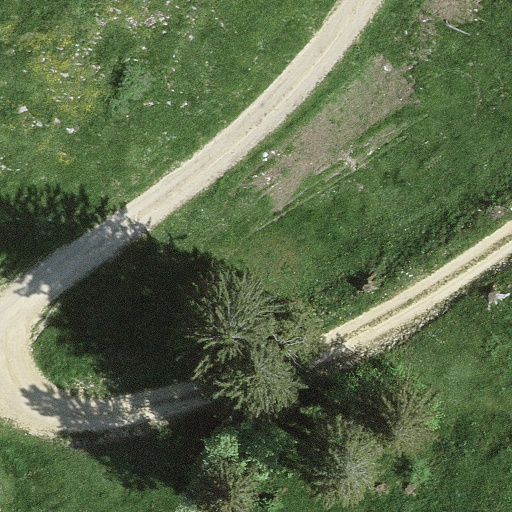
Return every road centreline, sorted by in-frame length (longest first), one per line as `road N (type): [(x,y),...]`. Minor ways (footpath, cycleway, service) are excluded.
road 1 (track): [(0,334),(19,393),(67,412),(126,412),(326,342),(445,284),(511,239)]
road 2 (track): [(0,321),(209,171),(320,64),(364,0)]
